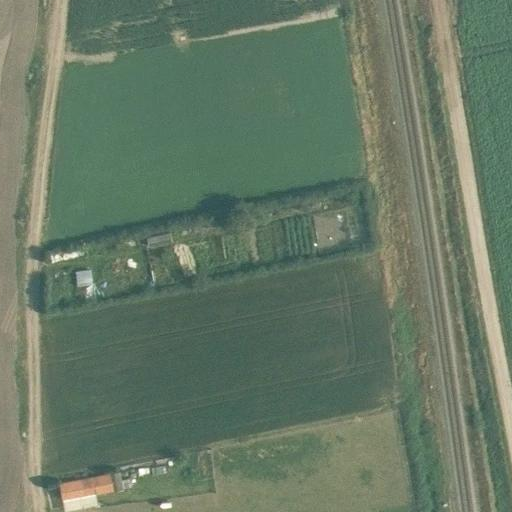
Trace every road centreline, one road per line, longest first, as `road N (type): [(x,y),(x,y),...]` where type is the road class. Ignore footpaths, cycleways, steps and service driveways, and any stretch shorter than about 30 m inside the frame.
road 1 (track): [(62,0),(39,250),(43,511)]
road 2 (track): [(511,410),(440,0)]
